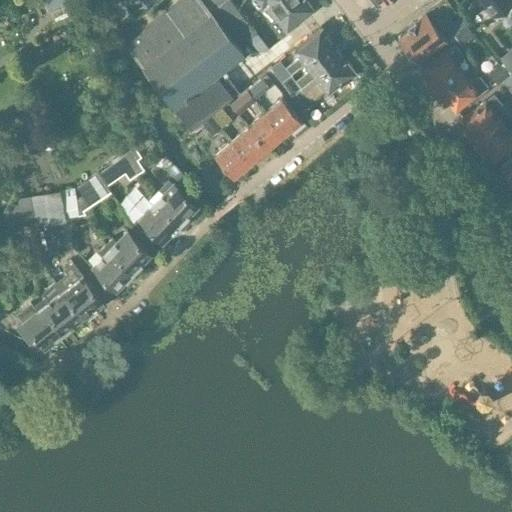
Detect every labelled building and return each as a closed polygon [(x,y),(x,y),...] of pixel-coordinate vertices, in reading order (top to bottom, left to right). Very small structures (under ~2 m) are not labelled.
[(210,112),(219,105),(232,94),(216,74),(243,52),(236,44),(237,43),(212,9),(210,10),(201,0),(179,0),(124,44),(190,127),(199,120),(210,112)] [(127,0),(137,13),(153,0),(127,0)] [(223,0),(212,9),(237,43),(243,38),(245,41),(249,38),(255,33),(229,0),(223,0)] [(253,0),(270,21),(270,22),(297,0),(253,0)] [(297,0),(270,22),(279,35),(302,17),(311,9),(312,5),(307,0),(297,0)] [(484,0),(486,2),(493,12),(508,0),(484,0)] [(400,38),(398,40),(414,61),(416,60),(417,60),(444,39),(453,34),(457,31),(460,29),(462,27),(465,25),(453,10),(444,17),(448,22),(437,31),(424,13),(407,27),(409,29),(399,37),(400,38)] [(465,25),(454,34),(461,43),(472,34),(465,25)] [(290,73),(304,62),(331,40),(321,27),(293,48),(299,55),(285,66),(290,73)] [(255,33),(249,38),(253,42),(260,36),(257,31),(255,33)] [(295,79),(300,86),(301,87),(342,53),(331,40),(304,62),(309,69),(295,79)] [(455,43),(421,69),(427,77),(426,77),(426,78),(426,81),(425,81),(434,92),(462,71),(453,61),(453,60),(462,53),(455,43)] [(511,60),(505,52),(499,57),(510,71),(511,69),(511,60)] [(342,53),(301,87),(302,87),(300,89),(292,95),(301,107),(325,89),(327,92),(355,70),(342,53)] [(280,62),(272,68),(281,80),(289,74),(280,62)] [(500,64),(487,73),(495,84),(508,74),(500,64)] [(462,71),(434,92),(444,104),(447,104),(448,103),(454,111),(478,92),(477,91),(485,84),(478,76),(470,82),(462,71)] [(511,75),(510,73),(502,80),(511,91),(511,90),(511,75)] [(261,79),(247,89),(253,97),(255,99),(269,88),(261,79)] [(484,99),(460,119),(466,126),(465,127),(465,131),(464,131),(473,142),(501,120),(493,109),(500,103),(493,94),(485,101),(484,99)] [(264,111),(282,133),(299,119),(281,96),(264,110),(264,111)] [(210,112),(220,124),(229,117),(219,105),(210,112)] [(247,124),(266,146),(282,133),(264,111),(264,110),(247,124)] [(219,125),(220,124),(210,112),(199,120),(212,135),(221,128),(219,125)] [(409,117),(407,115),(400,121),(409,133),(417,127),(409,117)] [(501,120),(473,142),(483,153),(486,154),(487,153),(493,160),(511,145),(511,128),(510,131),(501,120)] [(231,138),(249,160),(266,146),(247,124),(231,138)] [(232,175),(249,160),(231,138),(213,152),(232,175)] [(123,155),(137,174),(144,169),(138,159),(142,157),(134,147),(123,155)] [(129,180),(137,174),(123,155),(112,163),(120,173),(123,171),(129,180)] [(511,156),(501,165),(500,166),(511,181),(511,156)] [(106,167),(97,172),(104,184),(113,178),(106,167)] [(151,195),(179,222),(197,204),(172,180),(160,191),(157,188),(151,195)] [(81,194),(75,198),(76,201),(83,210),(97,201),(84,181),(75,185),(81,194)] [(50,191),(53,211),(55,218),(78,215),(76,201),(75,198),(74,187),(50,191)] [(35,193),(38,213),(53,211),(50,191),(35,193)] [(137,200),(131,206),(132,211),(137,216),(136,216),(161,241),(179,222),(151,195),(144,202),(142,200),(137,200)] [(402,245),(400,209),(399,199),(375,201),(377,247),(402,245)] [(13,206),(16,222),(31,220),(28,204),(13,206)] [(104,243),(132,271),(150,252),(125,228),(114,239),(111,236),(104,243)] [(115,288),(132,271),(104,243),(97,250),(100,253),(90,264),(115,288)] [(366,248),(367,272),(381,271),(379,247),(366,248)] [(19,263),(20,272),(34,270),(32,260),(19,263)] [(54,281),(82,316),(102,301),(77,269),(69,276),(72,280),(62,288),(55,280),(54,281)] [(38,300),(62,331),(82,316),(54,281),(41,291),(44,295),(38,300)] [(43,346),(62,331),(38,300),(31,306),(34,311),(22,320),(23,320),(16,325),(28,342),(35,336),(43,346)]
